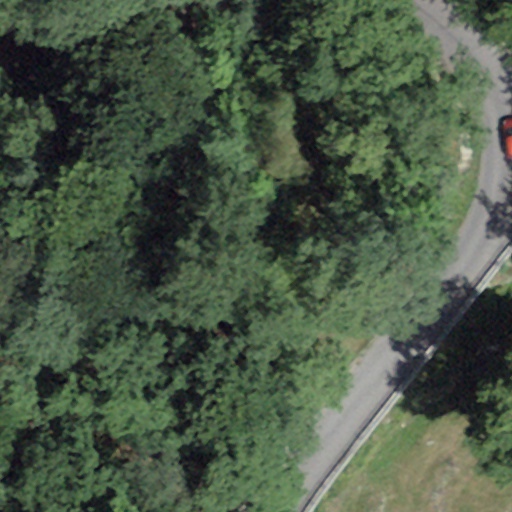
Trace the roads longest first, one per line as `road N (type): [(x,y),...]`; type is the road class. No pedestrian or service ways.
road 1 (track): [(0,465),(64,346),(146,235),(214,97),(208,32),(181,0)]
road 2 (tertiary): [(511,178),(484,238),(326,441),(282,511)]
road 3 (tertiary): [(407,0),(486,54),(511,86)]
